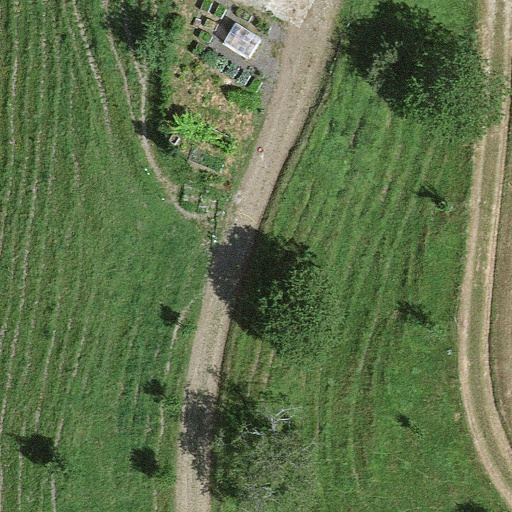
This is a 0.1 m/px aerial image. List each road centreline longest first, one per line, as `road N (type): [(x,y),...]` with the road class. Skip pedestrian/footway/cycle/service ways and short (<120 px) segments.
road 1 (track): [(336,0),(265,166),(227,288),(197,511)]
road 2 (track): [(500,0),(476,349),(480,409),(511,484)]
